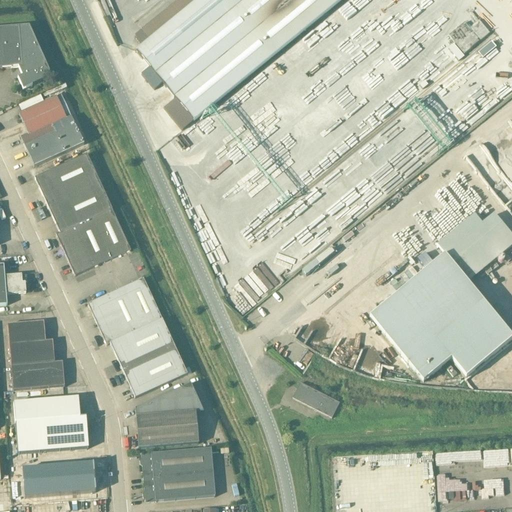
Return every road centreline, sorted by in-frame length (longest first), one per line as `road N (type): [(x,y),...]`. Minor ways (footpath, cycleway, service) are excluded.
road 1 (unclassified): [(290,511),(265,417),(76,0)]
road 2 (unknown): [(218,216),(245,251),(263,250),(390,149),(496,58),(499,28),(471,0)]
road 3 (unclassified): [(120,511),(113,422),(0,164)]
road 4 (unknown): [(218,216),(314,145),(459,0)]
road 5 (unknown): [(378,0),(180,168),(218,216)]
road 6 (unknown): [(237,354),(348,262),(390,208),(459,150)]
